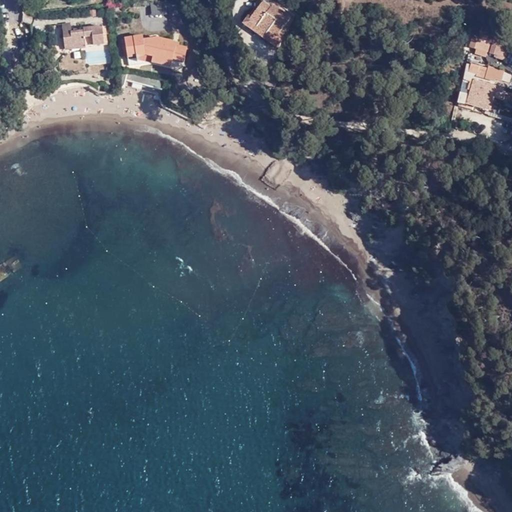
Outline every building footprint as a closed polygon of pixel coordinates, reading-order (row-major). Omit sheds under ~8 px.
[(243,25),(274,47),(279,38),(278,36),(290,18),(272,6),(270,9),(262,2),(250,20),(247,18),(243,25)] [(85,49),(107,47),(106,32),(102,32),(102,29),(82,30),(83,33),(71,33),(71,25),(62,25),(64,49),(85,47),(85,49)] [(184,49),(176,47),(170,45),(170,43),(156,39),(142,41),(141,37),(124,39),(126,55),(136,55),(136,53),(144,51),(170,59),(181,63),(184,49)] [(21,59),(24,68),(30,66),(28,58),(31,58),(27,38),(16,41),(20,60),(21,59)] [(486,55),(489,43),(485,42),(486,40),(481,39),(480,41),(472,38),(469,48),(477,51),(477,53),(486,55)] [(508,47),(499,44),(499,46),(493,44),(490,54),(496,56),(496,58),(503,61),(508,47)] [(168,66),(170,59),(144,51),(136,53),(136,55),(137,57),(139,57),(168,66)] [(485,79),(487,69),(470,65),(468,73),(475,75),(475,77),(485,79)] [(166,80),(127,70),(125,79),(133,81),(131,88),(141,91),(143,85),(163,90),(166,80)] [(457,102),(511,116),(511,101),(502,99),(504,90),(463,78),(457,102)] [(10,121),(13,123),(24,111),(20,108),(10,121)] [(24,111),(13,123),(15,124),(25,112),(24,111)]
